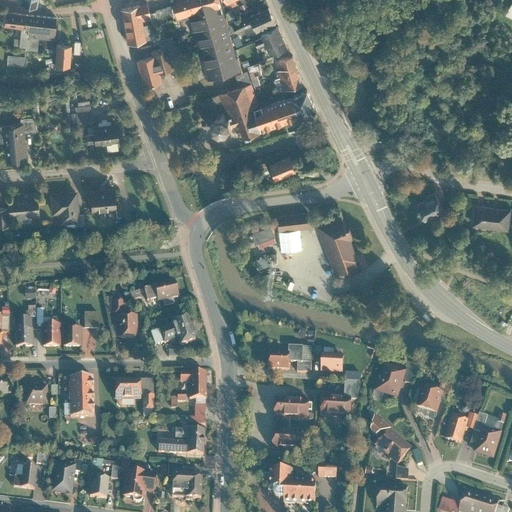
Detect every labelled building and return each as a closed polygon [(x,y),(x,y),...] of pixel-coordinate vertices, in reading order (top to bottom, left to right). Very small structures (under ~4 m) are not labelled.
[(223,5),(221,0),(175,0),(180,17),(191,14),(223,5)] [(148,1),(121,5),(127,42),(143,40),(139,18),(151,17),(148,1)] [(153,9),(156,20),(174,15),(172,5),(153,9)] [(208,76),(241,67),(223,5),(191,14),(208,76)] [(276,27),(268,9),(250,17),(257,35),(261,33),(276,27)] [(27,13),(5,12),(3,25),(20,25),(25,26),(27,13)] [(54,37),(57,17),(27,13),(25,26),(29,26),(28,33),(38,34),(54,37)] [(20,25),(17,43),(26,44),(28,33),(29,26),(25,26),(20,25)] [(285,48),(276,27),(261,33),(269,54),(285,48)] [(26,48),(37,49),(38,34),(28,33),(26,44),(26,48)] [(69,62),(70,42),(57,41),(56,61),(69,62)] [(156,56),(138,60),(144,83),(158,80),(156,70),(173,66),(168,42),(153,46),(156,56)] [(284,89),(301,84),(292,55),(280,59),(282,68),(278,70),(284,89)] [(260,60),(249,64),(256,84),(261,82),(258,73),(264,71),(260,60)] [(261,105),(249,68),(234,73),(238,85),(220,91),(227,114),(233,112),(237,125),(240,136),(268,127),(261,105)] [(318,120),(307,90),(294,94),(301,116),(305,125),(318,120)] [(294,94),(261,105),(268,127),(301,116),(294,94)] [(92,120),(90,102),(75,104),(76,112),(68,113),(69,123),(92,120)] [(220,132),(227,132),(233,123),(230,116),(224,113),(215,115),(213,121),(214,128),(220,132)] [(36,130),(34,116),(22,117),(23,122),(24,132),(36,130)] [(118,140),(116,121),(93,123),(95,142),(118,140)] [(24,132),(23,122),(0,125),(0,140),(5,140),(7,161),(27,159),(24,132)] [(276,178),(297,170),(295,165),(274,172),(276,178)] [(114,188),(89,190),(91,210),(116,208),(114,188)] [(444,211),(435,190),(415,199),(424,219),(444,211)] [(79,221),(77,191),(50,193),(52,214),(60,213),(61,222),(79,221)] [(40,212),(38,194),(10,197),(12,205),(12,215),(40,212)] [(511,208),(474,202),(471,225),(509,231),(511,208)] [(12,205),(0,205),(0,227),(13,227),(12,215),(12,205)] [(312,225),(310,211),(278,215),(280,229),(312,225)] [(347,226),(342,213),(314,223),(318,232),(322,230),(337,271),(349,267),(351,273),(358,271),(355,263),(360,262),(352,241),(356,239),(350,225),(347,226)] [(136,233),(135,216),(115,217),(117,235),(136,233)] [(274,235),(271,225),(252,231),(255,241),(274,235)] [(277,253),(257,256),(260,268),(279,265),(277,253)] [(179,298),(175,283),(154,288),(157,299),(158,303),(179,298)] [(154,288),(144,291),(147,302),(157,299),(154,288)] [(141,292),(129,295),(131,302),(143,299),(141,292)] [(123,315),(122,303),(113,304),(113,315),(123,315)] [(49,310),(35,310),(35,320),(35,327),(44,327),(49,327),(49,310)] [(97,332),(97,316),(84,316),(84,332),(97,332)] [(135,317),(117,318),(118,341),(136,340),(135,317)] [(195,343),(187,318),(157,329),(157,332),(162,345),(177,341),(180,348),(195,343)] [(27,320),(16,320),(16,347),(31,347),(31,320),(27,320)] [(59,348),(58,327),(49,327),(44,327),(45,349),(59,348)] [(82,349),(82,330),(64,330),(64,349),(82,349)] [(157,332),(148,335),(152,348),(162,345),(157,332)] [(280,352),(270,352),(269,370),(289,371),(290,357),(280,357),(280,352)] [(346,356),(323,355),(322,374),(345,375),(346,356)] [(421,367),(406,363),(403,371),(408,373),(404,383),(415,386),(421,367)] [(404,383),(408,373),(403,371),(385,365),(376,393),(399,400),(404,383)] [(207,399),(205,373),(178,375),(179,385),(191,384),(192,400),(207,399)] [(87,400),(86,377),(69,378),(70,389),(70,400),(87,400)] [(69,378),(60,378),(61,389),(70,389),(69,378)] [(0,398),(11,398),(11,380),(0,380),(0,398)] [(140,381),(115,381),(115,402),(140,402),(140,381)] [(452,384),(442,382),(439,395),(442,395),(441,402),(447,404),(452,384)] [(361,384),(346,383),(345,401),(351,401),(360,401),(361,384)] [(47,392),(47,387),(24,388),(24,407),(48,406),(47,392)] [(441,402),(442,395),(439,395),(424,391),(419,411),(437,416),(441,402)] [(58,419),(57,392),(47,392),(48,406),(49,420),(58,419)] [(154,410),(153,396),(142,396),(143,410),(154,410)] [(171,397),(171,407),(178,407),(178,401),(186,401),(186,397),(171,397)] [(308,419),(309,402),(277,401),(276,418),(294,419),(308,419)] [(351,418),(351,401),(345,401),(323,402),(323,419),(351,418)] [(204,425),(204,409),(187,409),(187,425),(204,425)] [(479,419),(469,416),(467,422),(465,428),(474,431),(479,419)] [(485,429),(489,419),(480,416),(479,419),(474,431),(483,434),(485,429)] [(391,430),(375,417),(371,434),(377,438),(391,430)] [(276,418),(276,431),(294,432),(294,419),(276,418)] [(465,428),(467,422),(452,418),(445,441),(460,445),(465,428)] [(494,460),(502,434),(485,429),(483,434),(476,455),(494,460)] [(412,450),(391,430),(374,447),(396,467),(412,450)] [(306,450),(306,432),(294,432),(276,431),(274,431),(273,449),(306,450)] [(203,455),(204,433),(176,432),(176,441),(159,441),(158,453),(203,455)] [(46,453),(36,453),(36,464),(45,465),(46,453)] [(72,467),(54,465),(50,496),(68,498),(72,467)] [(101,468),(94,467),(92,478),(99,479),(101,468)] [(34,491),(37,470),(24,468),(23,479),(21,489),(34,491)] [(118,468),(111,468),(110,480),(117,480),(118,468)] [(336,468),(319,469),(320,479),(337,478),(336,468)] [(408,471),(397,469),(396,480),(409,480),(408,471)] [(155,474),(123,471),(120,499),(142,501),(143,494),(153,495),(155,474)] [(315,507),(317,486),(292,485),(292,473),(270,471),(269,495),(274,496),(275,500),(279,502),(285,501),(284,505),(315,507)] [(182,474),(170,473),(170,494),(189,495),(189,501),(203,501),(204,479),(181,479),(182,474)] [(23,479),(13,478),(11,488),(21,489),(23,479)] [(106,501),(109,480),(99,479),(92,478),(89,498),(106,501)] [(406,511),(408,488),(378,487),(377,509),(384,509),(383,511),(406,511)] [(496,511),(499,501),(466,491),(460,511),(496,511)] [(460,511),(462,504),(441,499),(437,511),(460,511)]
